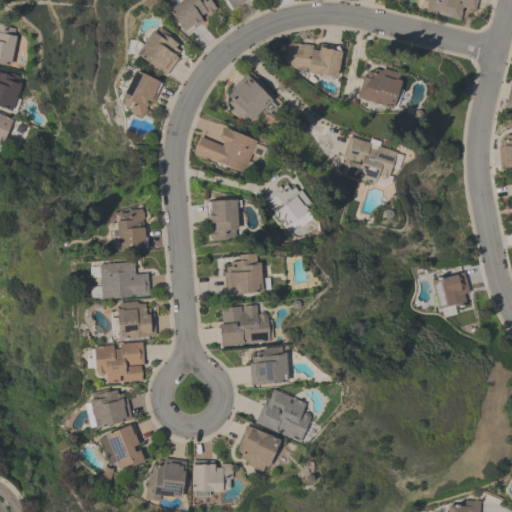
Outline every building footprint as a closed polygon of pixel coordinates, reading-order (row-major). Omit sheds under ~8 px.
[(207,0),(215,11),(213,12),(214,13),(207,18),(206,16),(205,17),(204,15),(198,19),(199,21),(199,20),(202,24),(184,36),(167,12),(184,0),(204,0),(205,1),(207,0)] [(244,0),(231,10),(224,0),(244,0)] [(424,11),(426,0),(476,0),(474,10),(461,7),(458,21),(451,19),(451,18),(424,11)] [(14,28),(13,36),(15,36),(9,67),(0,64),(0,23),(3,24),(3,25),(14,28)] [(134,58),(136,55),(133,54),(139,46),(141,48),(151,34),(153,35),(158,29),(171,39),(169,41),(177,46),(175,50),(178,52),(175,58),(177,59),(165,77),(157,71),(156,73),(134,58)] [(340,53),(335,77),(307,72),(306,78),(296,71),(297,67),(295,67),(285,58),(288,41),(302,44),(303,43),(312,44),(311,49),(317,50),(318,47),(325,49),(325,50),(329,50),(329,47),(339,49),(338,52),(340,53)] [(399,74),(396,81),(399,82),(391,108),(385,107),(366,101),(366,100),(355,97),(362,76),(365,77),(367,71),(372,73),(373,69),(380,71),(381,68),(399,74)] [(19,74),(17,81),(20,82),(11,110),(0,106),(0,72),(2,73),(7,74),(8,70),(19,74)] [(119,107),(122,101),(120,100),(134,73),(156,84),(157,83),(161,85),(151,105),(145,103),(145,104),(147,105),(144,110),(145,111),(142,117),(141,116),(140,119),(128,113),(128,112),(119,107)] [(274,105),(266,114),(261,109),(250,121),(246,117),(242,120),(230,109),(232,107),(227,102),(230,99),(227,95),(231,91),(230,89),(244,74),(251,81),(250,81),(274,105)] [(0,112),(12,117),(3,141),(1,141),(0,141),(0,112)] [(193,152),(199,137),(221,146),(223,141),(219,140),(224,127),(235,132),(235,133),(255,141),(242,172),(193,152)] [(511,168),(499,170),(497,146),(500,146),(500,140),(504,139),(504,136),(511,135),(511,131),(511,130),(511,168)] [(339,171),(343,160),(340,159),(347,138),(367,145),(368,141),(378,144),(376,149),(393,155),(384,181),(381,183),(378,182),(376,179),(377,178),(375,177),(372,186),(371,188),(342,177),(343,172),(339,171)] [(291,187),(296,194),(298,192),(310,207),(304,212),(306,214),(305,214),(308,218),(298,225),(296,222),(284,232),(259,201),(277,187),(279,189),(284,185),(288,190),(291,187)] [(239,201),(239,208),(235,209),(237,231),(235,231),(235,237),(225,238),(225,240),(211,241),(211,239),(207,239),(207,231),(213,230),(213,224),(209,224),(209,221),(208,221),(206,219),(205,202),(209,202),(209,203),(239,201)] [(117,210),(127,210),(127,208),(141,207),(141,211),(142,210),(143,217),(142,217),(142,226),(146,225),(147,248),(141,249),(141,248),(117,249),(117,248),(112,248),(111,234),(116,234),(116,227),(110,228),(109,220),(114,220),(114,213),(117,213),(117,210)] [(224,296),(222,273),(225,273),(224,267),(229,266),(229,263),(238,262),(237,256),(252,255),(253,264),(258,264),(260,293),(224,296)] [(133,260),(133,274),(146,273),(148,296),(134,296),(134,295),(100,297),(99,279),(94,279),(94,275),(99,274),(98,262),(133,260)] [(465,304),(455,306),(454,304),(438,308),(431,280),(455,274),(455,273),(463,271),(468,292),(463,293),(465,304)] [(154,334),(118,336),(118,334),(112,335),(112,329),(111,329),(110,315),(117,315),(116,307),(119,306),(118,301),(135,300),(135,303),(144,302),(145,313),(148,312),(148,313),(152,313),(154,334)] [(219,347),(217,325),(220,325),(219,309),(255,306),(256,316),(257,316),(257,315),(259,313),(262,313),(265,315),(266,320),(270,320),(271,339),(268,339),(268,342),(248,344),(248,339),(241,339),(242,345),(219,347)] [(141,340),(143,363),(140,363),(140,368),(141,368),(141,373),(140,373),(141,379),(106,381),(105,370),(103,370),(103,371),(101,374),(98,374),(95,372),(93,343),(113,342),(113,347),(120,346),(119,342),(141,340)] [(249,384),(247,362),(250,362),(249,356),(255,355),(255,350),(262,350),(261,347),(280,346),(280,351),(285,351),(287,380),(262,382),(262,383),(249,384)] [(131,419),(119,421),(94,426),(94,425),(89,426),(83,402),(89,401),(88,397),(91,397),(90,391),(107,387),(107,389),(116,387),(117,392),(121,391),(122,398),(125,397),(131,419)] [(254,422),(262,402),(265,403),(272,388),(304,401),(300,411),(302,412),(302,411),(305,410),(308,411),(310,414),(298,441),(280,433),(282,429),(276,426),(274,431),(254,422)] [(143,460),(131,465),(130,463),(117,468),(115,461),(107,464),(97,438),(104,435),(103,433),(128,423),(129,424),(131,423),(139,443),(133,445),(135,450),(138,449),(143,460)] [(240,452),(236,451),(238,445),(236,444),(244,424),(278,438),(267,465),(264,464),(261,470),(245,464),(247,461),(238,457),(240,452)] [(184,460),(180,497),(159,494),(158,501),(144,499),(147,473),(149,473),(150,464),(155,465),(156,460),(162,461),(163,458),(184,460)] [(230,463),(230,477),(228,477),(228,488),(221,488),(221,489),(208,489),(208,495),(193,495),(193,489),(189,489),(189,467),(190,467),(190,460),(213,460),(213,466),(219,466),(219,463),(230,463)] [(478,501),(478,511),(445,511),(446,505),(463,506),(463,501),(478,501)]
